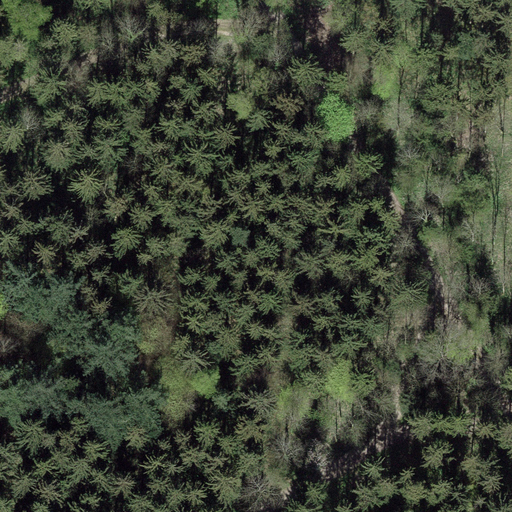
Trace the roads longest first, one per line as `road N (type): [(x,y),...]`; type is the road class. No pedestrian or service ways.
road 1 (track): [(511,414),(267,0)]
road 2 (track): [(431,278),(408,384),(370,442),(253,511)]
road 3 (track): [(288,36),(201,26),(142,37),(0,98)]
road 4 (track): [(511,442),(464,425),(370,442)]
